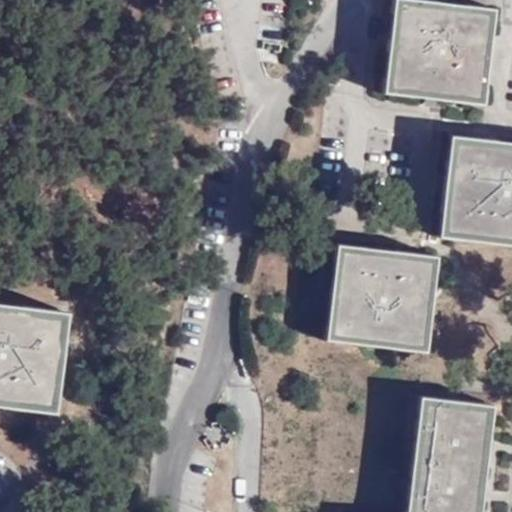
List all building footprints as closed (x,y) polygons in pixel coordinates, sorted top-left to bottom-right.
[(418,0),(391,0),(381,92),(431,98),(482,104),(493,8),(418,0)] [(443,185),(437,235),(511,243),(511,142),(449,135),(443,185)] [(336,239),(325,334),(426,346),(437,250),(386,244),(336,239)] [(60,309),(0,302),(0,405),(50,411),(60,309)] [(484,511),(487,491),(494,428),(498,396),(426,388),(412,511),(386,511),(373,510),(372,511),(484,511)]
